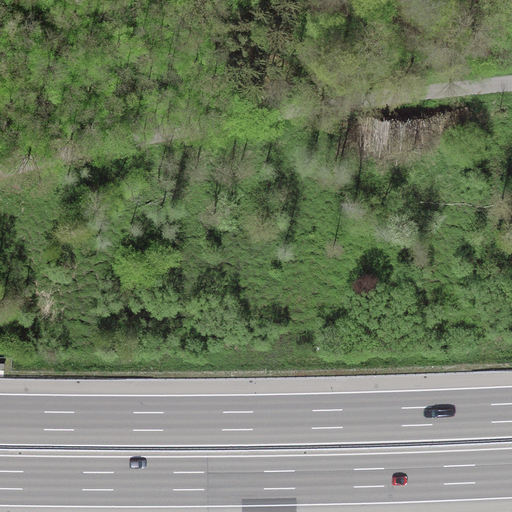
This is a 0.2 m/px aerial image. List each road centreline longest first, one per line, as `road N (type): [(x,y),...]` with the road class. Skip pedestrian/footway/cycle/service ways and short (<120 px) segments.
road 1 (unclassified): [(0,170),(259,114),(511,83)]
road 2 (motorway): [(0,480),(511,472)]
road 3 (motorway): [(511,411),(0,419)]
